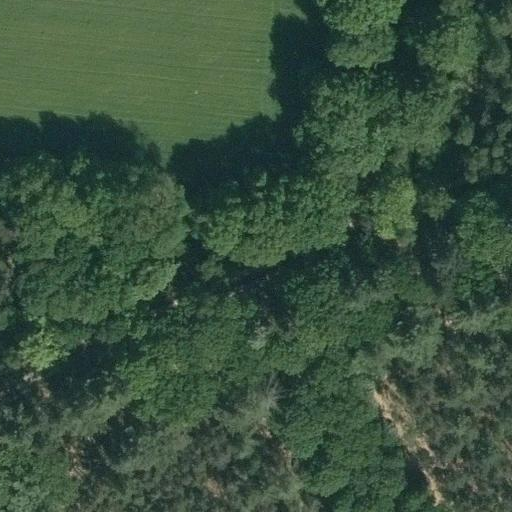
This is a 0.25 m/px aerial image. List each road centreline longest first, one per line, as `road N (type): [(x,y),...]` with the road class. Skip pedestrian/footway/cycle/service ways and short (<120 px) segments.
road 1 (track): [(0,392),(511,185)]
road 2 (track): [(265,264),(312,374),(391,511)]
road 3 (track): [(301,351),(511,256)]
road 4 (track): [(414,0),(371,219)]
